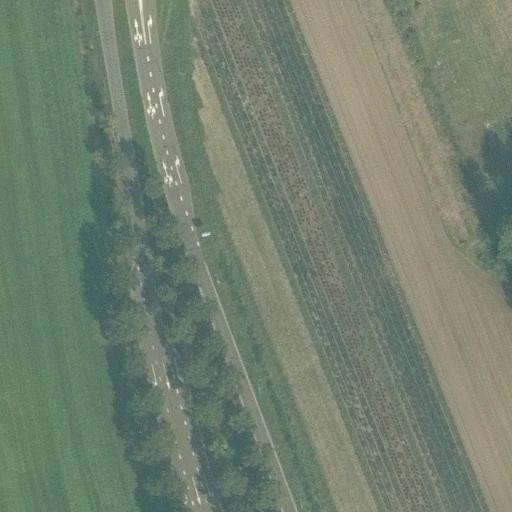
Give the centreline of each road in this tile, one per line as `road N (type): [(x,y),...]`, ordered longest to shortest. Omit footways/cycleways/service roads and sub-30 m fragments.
road 1 (secondary): [(102,0),(130,155),(147,328),(204,511)]
road 2 (secondary): [(286,511),(189,243),(144,49)]
